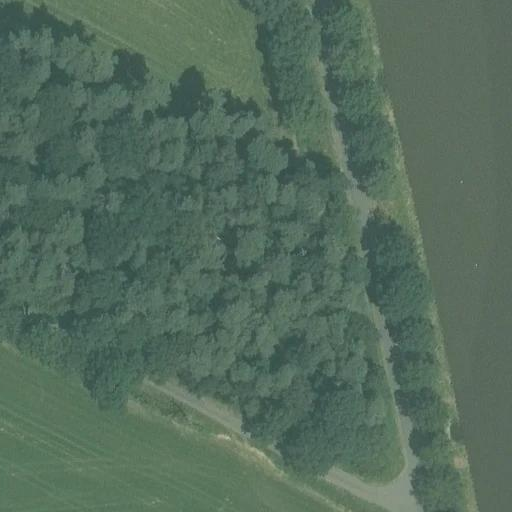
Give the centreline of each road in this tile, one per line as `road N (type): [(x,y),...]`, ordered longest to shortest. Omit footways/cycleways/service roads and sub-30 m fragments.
road 1 (unclassified): [(425,504),(315,0)]
road 2 (unclassified): [(0,303),(380,498),(425,504)]
